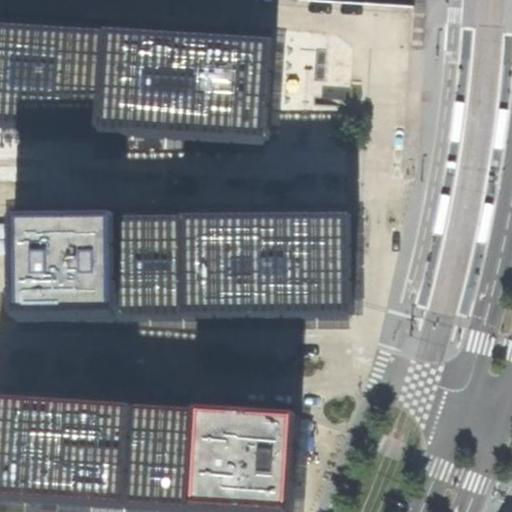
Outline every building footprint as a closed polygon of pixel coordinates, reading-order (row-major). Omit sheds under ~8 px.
[(0,27),(0,119),(107,125),(273,133),(278,42),(111,33),(0,27)] [(460,142),(464,143),(470,104),(461,103),(460,109),(457,136),(456,142),(460,142)] [(511,109),(508,109),(504,108),(499,147),(508,148),(508,143),(511,115),(511,112),(511,109)] [(444,236),(448,237),(455,198),(447,197),(446,202),(440,230),(439,235),(444,236)] [(493,204),(489,203),(483,242),(491,243),(492,238),(497,210),(498,205),(493,204)] [(123,215),(19,217),(22,320),(126,318),(194,316),(349,312),(346,209),(191,213),(123,215)] [(20,394),(4,394),(3,423),(1,459),(0,472),(0,497),(44,500),(116,504),(135,505),(161,506),(200,508),(268,511),(300,511),(306,409),(205,404),(140,401),(121,400),(20,394)]
